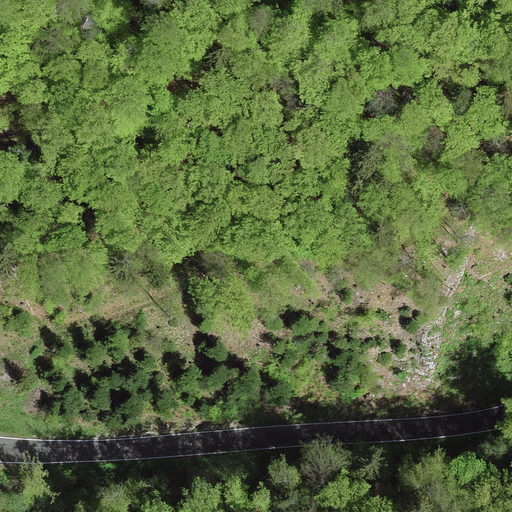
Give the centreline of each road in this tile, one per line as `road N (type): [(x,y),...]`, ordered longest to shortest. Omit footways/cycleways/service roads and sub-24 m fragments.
road 1 (track): [(511,131),(487,146),(408,247),(252,263),(121,301),(0,357)]
road 2 (tertiary): [(511,414),(51,452),(0,449)]
